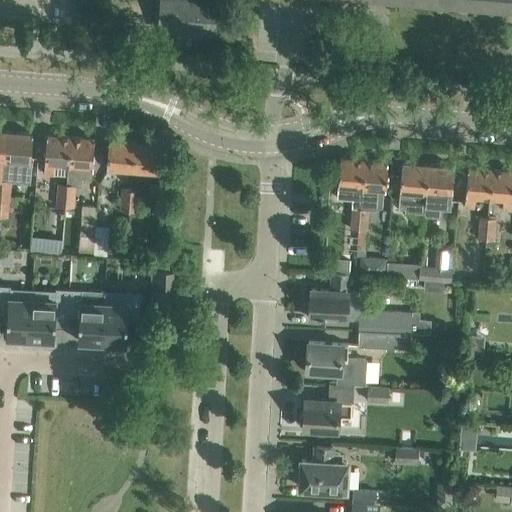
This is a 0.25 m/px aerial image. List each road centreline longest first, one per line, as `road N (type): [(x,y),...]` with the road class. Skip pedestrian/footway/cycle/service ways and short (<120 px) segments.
road 1 (residential): [(0,491),(7,378),(30,364),(215,373)]
road 2 (tertiary): [(0,83),(104,90),(217,131),(271,138)]
road 3 (tertiary): [(271,138),(379,114),(511,123)]
road 4 (residential): [(253,511),(266,282)]
road 5 (unclassified): [(266,282),(271,138)]
road 6 (unclassified): [(207,511),(215,373)]
road 7 (unclassified): [(215,373),(222,287),(266,282)]
